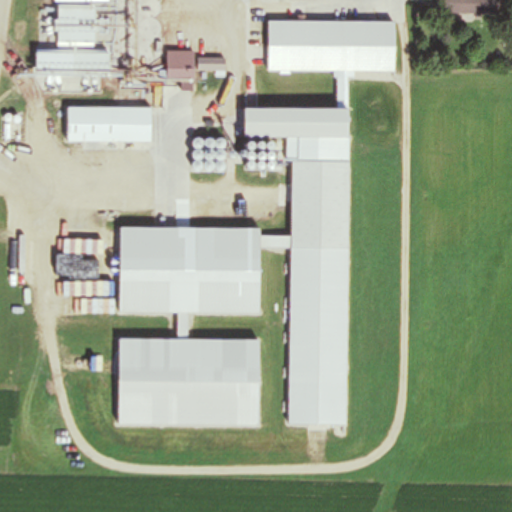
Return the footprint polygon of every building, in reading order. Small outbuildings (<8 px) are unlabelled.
[(511,0),(432,0),(432,13),(511,16),(511,0)] [(93,40),(93,8),(57,8),(57,40),(93,40)] [(393,71),(394,22),(267,21),(267,71),(393,71)] [(165,79),(193,79),(193,51),(165,51),(165,79)] [(66,143),(150,143),(150,107),(66,107),(66,143)] [(347,137),(347,109),(242,108),(242,137),(347,137)] [(347,250),(348,162),(291,161),(290,250),(347,250)] [(258,229),(118,229),(118,314),(186,314),(186,315),(258,315),(258,248),(285,248),(286,237),(258,237),(258,229)] [(117,341),(117,426),(257,427),(258,341),(117,341)]
